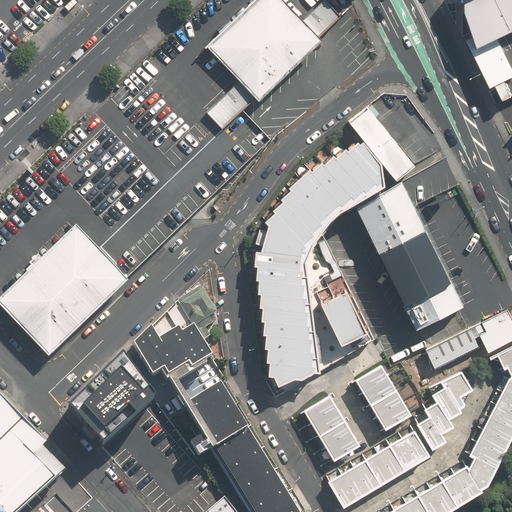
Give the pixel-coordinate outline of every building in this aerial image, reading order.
[(323,0),(304,19),(285,0),(254,0),(207,45),(237,76),(204,107),(225,129),(347,12),(335,0),(323,0)] [(511,0),(456,0),(457,7),(469,44),(498,100),(511,93),(511,0)] [(368,105),(344,127),(388,186),(414,166),(368,105)] [(356,145),(354,142),(316,163),(285,187),(284,190),(265,212),(261,225),(257,248),(250,249),(251,264),(255,291),(258,320),(261,346),(266,367),(273,372),(277,383),(319,373),(304,260),(315,236),(336,212),(376,191),(373,167),(356,145)] [(456,310),(458,310),(397,185),(347,209),(408,334),(456,310)] [(73,229),(0,295),(0,308),(44,356),(123,283),(73,229)] [(358,335),(338,288),(313,299),(332,346),(358,335)] [(191,327),(214,314),(200,291),(177,304),(191,327)] [(484,355),(511,339),(511,324),(508,317),(505,310),(465,329),(422,351),(431,370),(476,348),(472,341),(472,340),(476,337),(483,353),(484,355)] [(205,454),(239,511),(293,511),(191,329),(180,335),(177,329),(157,341),(150,330),(125,354),(142,383),(153,376),(199,458),(205,454)] [(373,511),(446,511),(475,495),(474,492),(480,488),(511,428),(511,347),(491,358),(498,372),(502,370),(505,378),(503,381),(464,450),(478,455),(473,467),(469,463),(468,465),(463,459),(427,481),(373,511)] [(75,405),(105,447),(155,408),(119,361),(75,405)] [(413,413),(383,363),(357,378),(387,428),(413,413)] [(412,426),(428,452),(442,444),(437,436),(449,429),(444,421),(457,414),(455,411),(460,408),(461,406),(457,399),(469,392),(468,391),(472,388),(460,372),(436,384),(439,390),(427,396),(431,404),(419,411),(424,419),(412,426)] [(0,511),(23,511),(64,475),(62,472),(66,469),(45,448),(50,443),(0,392),(0,511)] [(331,393),(305,408),(335,458),(360,443),(331,393)] [(151,415),(121,435),(160,492),(183,477),(171,460),(178,455),(151,415)] [(425,458),(409,432),(323,483),(339,509),(425,458)] [(71,511),(56,494),(34,511),(71,511)] [(228,511),(221,502),(207,511),(228,511)]
